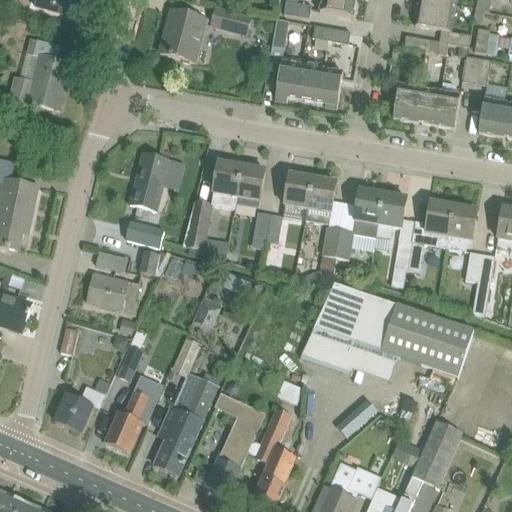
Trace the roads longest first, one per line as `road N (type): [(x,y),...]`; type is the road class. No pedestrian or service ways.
road 1 (residential): [(21,436),(86,161),(111,100)]
road 2 (residential): [(356,148),(111,100)]
road 3 (residential): [(511,176),(356,148)]
road 4 (secondary): [(154,511),(15,450)]
road 5 (residential): [(356,148),(383,0)]
